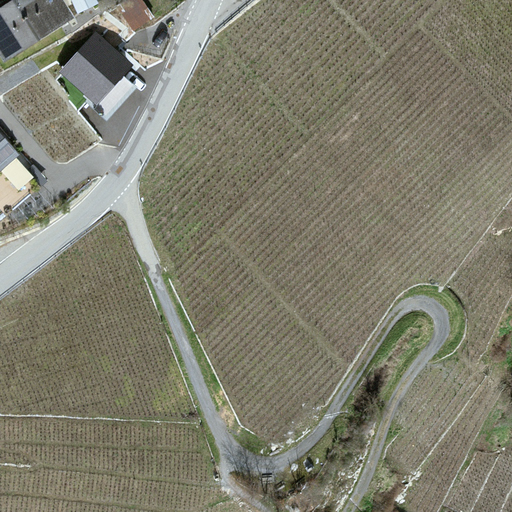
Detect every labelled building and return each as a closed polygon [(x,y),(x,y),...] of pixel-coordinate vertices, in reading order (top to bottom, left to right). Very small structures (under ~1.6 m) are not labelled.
[(68,0),(13,0),(0,8),(0,48),(8,62),(80,19),(68,0)] [(75,0),(80,9),(97,0),(75,0)] [(120,0),(118,1),(135,26),(156,12),(147,0),(120,0)] [(127,64),(97,38),(65,72),(96,100),(127,64)] [(0,173),(2,176),(27,153),(0,123),(0,173)]
